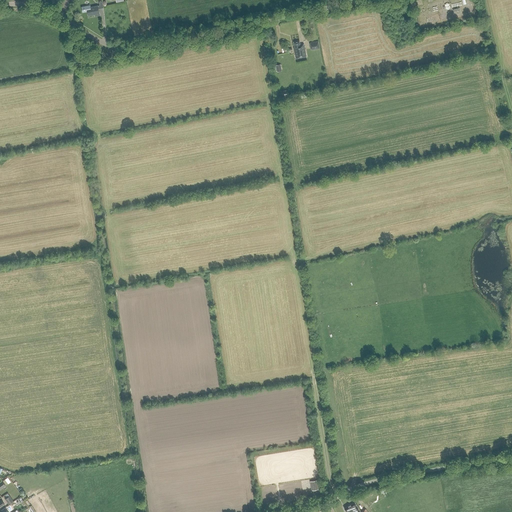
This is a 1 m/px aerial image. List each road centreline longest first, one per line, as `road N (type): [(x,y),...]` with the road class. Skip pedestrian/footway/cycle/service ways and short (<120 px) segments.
road 1 (tertiary): [(0,6),(40,7),(105,44),(132,49),(362,0)]
road 2 (unclassified): [(319,511),(359,485),(511,454)]
